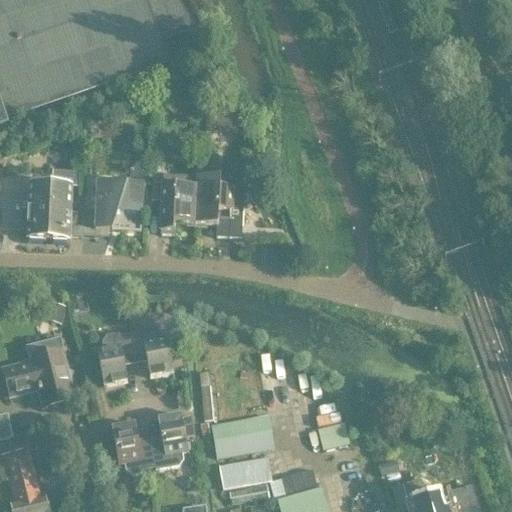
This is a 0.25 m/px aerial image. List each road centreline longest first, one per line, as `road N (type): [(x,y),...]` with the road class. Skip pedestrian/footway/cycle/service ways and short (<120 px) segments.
road 1 (residential): [(391,310),(353,293),(244,272),(0,260)]
road 2 (residential): [(92,511),(80,454),(91,433),(109,419),(180,404)]
